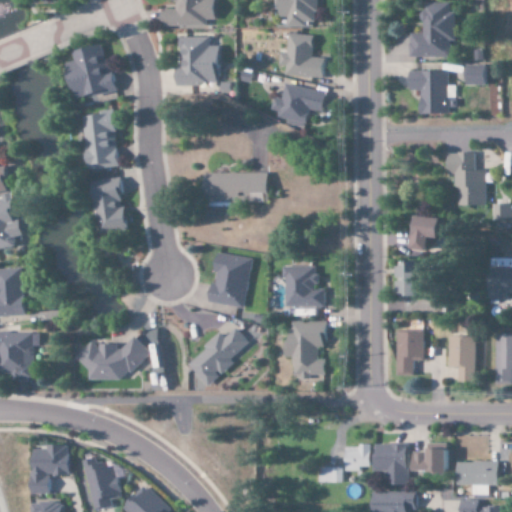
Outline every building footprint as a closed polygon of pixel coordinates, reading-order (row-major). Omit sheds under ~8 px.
[(170,0),(170,10),(158,10),(159,27),(205,27),(205,20),(213,20),(212,0),(170,0)] [(275,0),(276,18),(286,18),(286,26),(304,26),(304,23),(315,23),(315,0),(275,0)] [(408,58),(447,58),(448,41),(453,41),(454,12),(448,12),(448,3),(421,3),(420,34),(408,34),(408,58)] [(284,76),(322,78),(323,59),(312,58),(313,36),(287,34),(286,54),(279,54),(278,66),(285,66),(284,76)] [(216,47),(208,47),(208,38),(178,38),(178,84),(216,84),(216,47)] [(69,100),(111,92),(102,45),(70,51),(72,62),(62,63),(69,100)] [(484,85),(483,65),(462,66),(463,86),(484,85)] [(446,114),(447,72),(407,71),(406,92),(418,92),(418,114),(446,114)] [(324,93),(284,84),(281,99),(273,98),(270,110),(279,111),(277,118),(287,120),(286,124),(303,128),(307,110),(320,112),(324,93)] [(115,168),(112,114),(81,115),(84,170),(115,168)] [(484,171),(473,170),(473,153),(449,153),(448,206),(483,207),(484,171)] [(201,174),(201,203),(266,204),(266,174),(201,174)] [(90,181),(94,233),(124,230),(120,179),(90,181)] [(0,248),(15,247),(13,237),(20,236),(17,220),(12,221),(8,194),(0,195),(0,201),(0,202),(0,201),(0,248)] [(492,221),(511,220),(511,204),(491,205),(492,221)] [(407,246),(426,249),(428,238),(435,239),(438,220),(412,216),(407,246)] [(206,303),(243,309),(250,259),(216,254),(211,283),(209,283),(206,303)] [(392,297),(415,298),(416,262),(393,262),(392,297)] [(315,267),(283,268),(284,308),(323,307),(323,289),(316,289),(315,267)] [(0,317),(22,316),(20,269),(0,269),(0,317)] [(324,323),(291,323),(290,330),(284,330),(284,357),(293,357),(293,378),(324,378),(324,360),(317,360),(317,346),(324,346),(324,323)] [(234,365),(230,359),(248,343),(236,328),(223,338),(220,335),(186,363),(207,387),(234,365)] [(395,377),(411,376),(411,361),(422,361),(421,332),(394,332),(395,377)] [(0,380),(36,381),(36,334),(0,333),(0,380)] [(511,335),(495,335),(494,385),(511,385),(511,370),(511,335)] [(91,342),(75,359),(87,371),(87,381),(118,381),(126,373),(130,373),(149,353),(133,337),(119,351),(113,345),(99,345),(96,347),(91,342)] [(456,383),(473,383),(474,337),(447,337),(447,368),(456,368),(456,383)] [(406,445),(373,445),(373,472),(385,472),(385,486),(407,486),(406,445)] [(47,495),(47,476),(65,476),(65,446),(43,446),(43,450),(28,450),(28,495),(47,495)] [(344,471),(369,472),(370,447),(344,446),(344,471)] [(409,473),(442,473),(441,449),(422,450),(422,454),(409,455),(409,473)] [(110,508),(108,499),(118,497),(111,462),(95,465),(94,458),(81,461),(91,511),(110,508)] [(453,486),(471,486),(471,496),(487,496),(487,486),(496,486),(496,463),(454,462),(453,486)] [(318,483),(343,483),(343,468),(319,467),(318,483)] [(167,511),(169,510),(145,487),(130,504),(127,501),(120,509),(122,511),(167,511)] [(409,511),(409,510),(414,510),(414,494),(370,493),(369,511),(409,511)] [(505,511),(506,507),(478,507),(478,501),(457,501),(457,511),(505,511)] [(61,511),(61,503),(28,503),(28,511),(61,511)]
